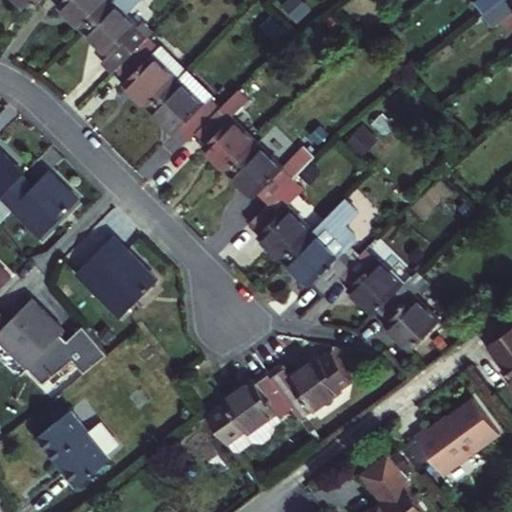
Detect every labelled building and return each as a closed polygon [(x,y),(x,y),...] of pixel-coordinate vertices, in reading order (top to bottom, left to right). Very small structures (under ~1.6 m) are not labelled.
[(15,0),(29,12),(40,0),(15,0)] [(61,0),(63,1),(59,5),(84,30),(113,0),(61,0)] [(113,0),(84,30),(108,54),(101,61),(112,72),(115,69),(141,44),(148,37),(124,13),(136,0),(113,0)] [(511,0),(497,0),(496,1),(506,13),(511,9),(511,10),(511,0)] [(155,58),(141,44),(115,69),(126,80),(123,83),(148,109),(185,73),(162,49),(155,58)] [(211,99),(185,73),(148,109),(174,134),(176,131),(187,142),(195,135),(213,116),(203,106),(211,99)] [(220,109),(213,116),(195,135),(206,145),(202,148),(228,173),(256,143),(220,109)] [(377,147),(362,134),(349,148),(364,161),(377,147)] [(282,168),(256,143),(228,173),(253,197),(256,194),(268,205),(293,179),(314,158),(303,147),(282,168)] [(0,197),(23,175),(26,172),(0,145),(0,197)] [(34,187),(23,175),(0,197),(42,240),(81,203),(51,172),(34,187)] [(305,190),(293,179),(268,205),(250,223),(262,234),(259,237),(284,262),(312,233),(286,208),(305,190)] [(345,201),(312,233),(284,262),(308,286),(311,282),(322,294),(341,276),(353,263),(343,253),(352,244),(354,236),(345,228),(358,215),(345,201)] [(80,276),(126,322),(164,284),(118,238),(80,276)] [(367,250),(353,263),(341,276),(352,287),(349,290),(374,316),(378,312),(404,287),(367,250)] [(0,290),(9,281),(0,272),(0,290)] [(439,323),(404,287),(378,312),(390,324),(387,327),(410,351),(439,323)] [(6,328),(0,321),(0,344),(44,389),(77,360),(88,373),(111,354),(86,324),(66,344),(59,337),(63,334),(32,302),(6,328)] [(511,320),(494,333),(511,358),(511,320)] [(280,367),(269,375),(292,405),(306,423),(355,384),(331,354),(320,362),(318,360),(291,381),(280,367)] [(227,403),(252,436),(292,405),(269,375),(256,385),(254,382),(227,403)] [(417,434),(445,471),(503,429),(478,395),(435,427),(432,423),(417,434)] [(42,434),(78,484),(113,459),(76,409),(42,434)] [(365,511),(426,511),(408,486),(411,484),(389,454),(363,473),(382,500),(365,511)]
